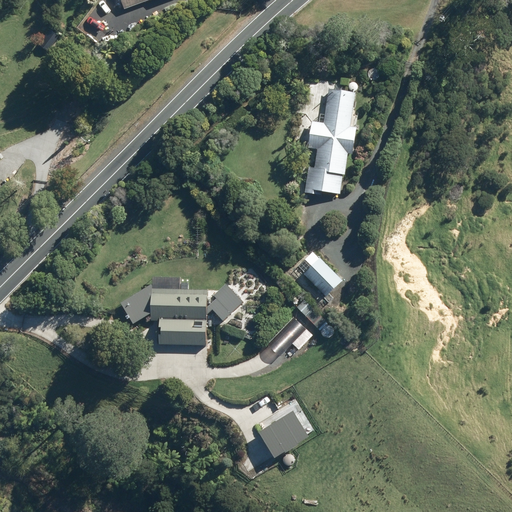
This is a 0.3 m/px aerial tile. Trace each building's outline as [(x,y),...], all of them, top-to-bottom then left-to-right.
[(121,0),(125,8),(147,0),(121,0)] [(99,1),(83,27),(98,36),(114,10),(99,1)] [(60,9),(40,41),(55,50),(75,18),(60,9)] [(351,126),(356,92),(330,88),(325,122),(313,120),(309,146),(318,147),(315,167),(310,166),(306,192),(324,195),(324,191),(341,193),(344,174),(346,174),(349,152),(354,153),(358,127),(351,126)] [(305,274),(327,296),(344,280),(321,257),(305,274)] [(207,345),(208,289),(154,288),(123,305),(134,324),(152,313),(151,320),(160,321),(160,344),(207,345)] [(304,301),(296,309),(318,332),(326,325),(304,301)] [(290,345),(305,329),(294,318),(265,347),(276,358),(290,345)] [(305,329),(290,345),(298,353),(313,338),(305,329)] [(255,434),(271,460),(306,439),(290,413),(255,434)]
